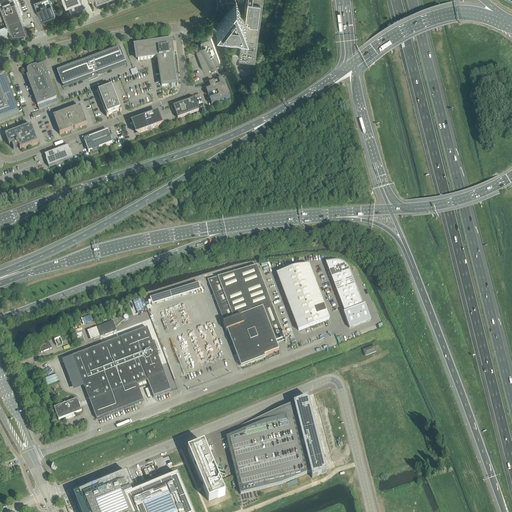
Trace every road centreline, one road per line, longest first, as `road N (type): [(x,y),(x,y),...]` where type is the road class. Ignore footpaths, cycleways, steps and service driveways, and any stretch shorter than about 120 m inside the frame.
road 1 (motorway): [(396,0),(511,462)]
road 2 (unclassified): [(46,495),(331,379),(340,388),(371,511)]
road 3 (motorway): [(511,400),(412,0)]
road 4 (unclassified): [(31,458),(331,342)]
road 5 (trunk): [(273,121),(91,232),(0,273)]
road 6 (trunk): [(273,121),(0,218)]
road 7 (trunk): [(0,319),(266,220)]
road 8 (motorway): [(406,251),(502,511)]
road 9 (trunk): [(0,284),(95,251),(266,220)]
road 10 (unclassified): [(0,156),(15,158),(177,96),(184,84),(178,27)]
road 11 (unclassified): [(0,62),(178,27)]
road 12 (trunk): [(509,25),(454,12),(410,27),(353,65)]
road 13 (unclassified): [(146,0),(0,55)]
road 14 (trunk): [(353,65),(390,211)]
road 15 (trunk): [(390,211),(454,203),(511,178)]
